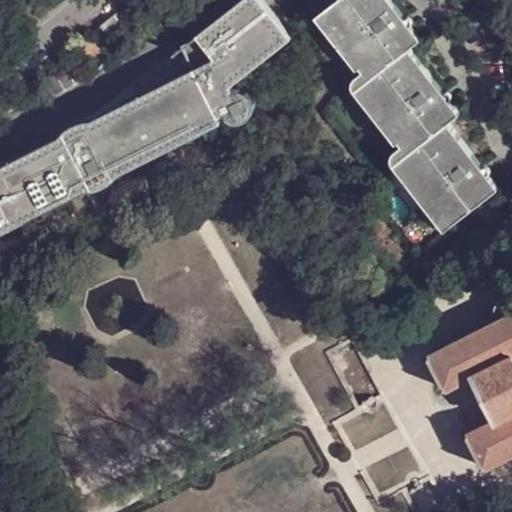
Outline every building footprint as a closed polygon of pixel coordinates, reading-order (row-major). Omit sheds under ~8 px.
[(66,133),(0,166),(0,235),(93,187),(90,181),(111,171),(115,177),(222,122),(219,117),(226,114),(233,122),(241,124),(249,122),(255,117),(258,109),(257,101),(252,94),(245,90),(236,91),(231,85),(293,38),(262,0),(241,0),(195,39),(183,44),(188,55),(186,57),(186,61),(189,65),(195,68),(87,123),(91,129),(69,140),(66,133)] [(336,0),(325,8),(375,74),(364,83),(415,149),(404,157),(455,223),(501,187),(491,174),(480,183),(474,175),(486,166),(476,153),(471,158),(456,138),(460,135),(451,123),(462,113),(452,100),(440,109),(434,101),(445,93),(436,80),(432,83),(418,66),(422,63),(411,48),(423,39),(413,26),(401,35),(395,26),(406,18),(396,5),(392,8),(385,0),(336,0)] [(129,30),(136,24),(128,13),(124,16),(119,8),(115,11),(126,26),(129,30)] [(110,37),(126,26),(115,11),(100,22),(110,37)] [(129,30),(126,26),(110,37),(114,41),(129,30)] [(467,428),(485,465),(511,451),(511,293),(497,301),(494,313),(497,320),(429,353),(448,391),(467,428)]
